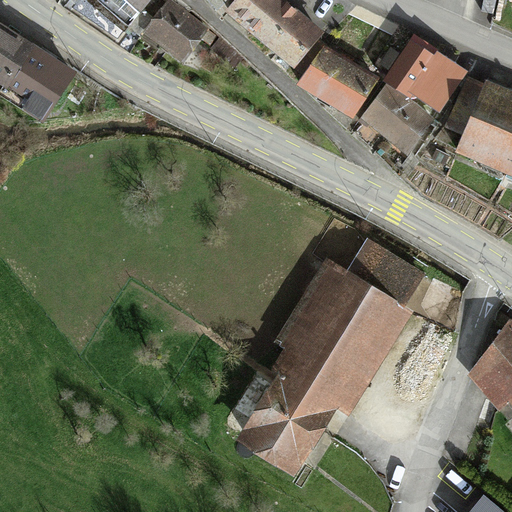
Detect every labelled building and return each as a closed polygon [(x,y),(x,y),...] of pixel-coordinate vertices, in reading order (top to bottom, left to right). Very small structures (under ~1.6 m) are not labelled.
[(102,0),(102,1),(138,27),(158,0),(102,0)] [(211,24),(174,0),(163,0),(143,30),(187,60),(211,24)] [(328,34),(287,0),(237,0),(228,11),(297,70),(328,34)] [(28,22),(0,3),(0,60),(1,61),(28,22)] [(75,53),(32,26),(0,75),(43,103),(75,53)] [(382,78),(326,47),(306,83),(362,114),(382,78)] [(441,123),(395,85),(367,117),(413,155),(441,123)] [(511,96),(487,86),(463,144),(511,163),(511,96)] [(417,295),(330,244),(273,340),(287,348),(241,425),(299,459),(340,390),(356,399),(417,295)] [(511,319),(510,319),(467,375),(498,411),(508,402),(511,406),(511,319)] [(511,511),(511,501),(483,478),(459,507),(464,511),(511,511)]
